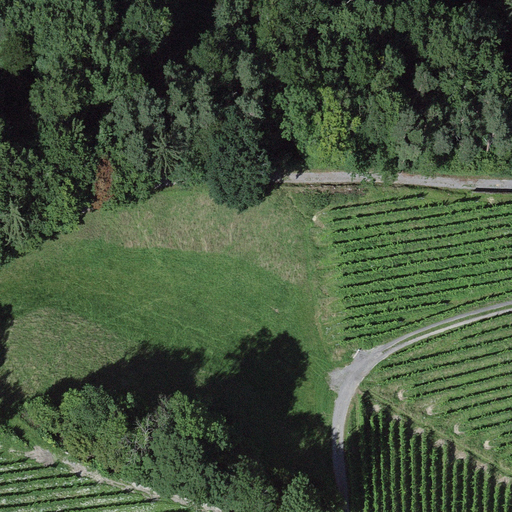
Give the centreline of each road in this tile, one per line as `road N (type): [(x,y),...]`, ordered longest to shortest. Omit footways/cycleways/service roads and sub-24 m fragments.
road 1 (track): [(511,174),(353,164),(168,174),(0,252)]
road 2 (track): [(342,511),(351,373),(418,333),(511,299)]
